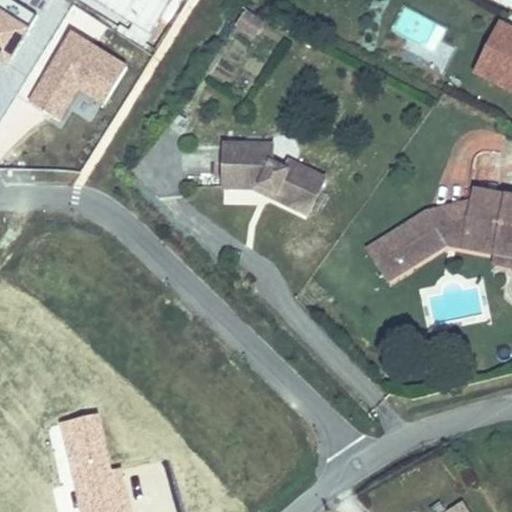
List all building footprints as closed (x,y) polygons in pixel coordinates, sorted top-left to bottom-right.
[(242,14),(235,32),(257,40),(264,22),(242,14)] [(0,15),(0,68),(7,72),(29,29),(0,15)] [(511,29),(497,23),(472,77),(511,95),(511,29)] [(78,94),(103,108),(127,67),(60,28),(18,98),(61,123),(78,94)] [(260,164),(210,164),(211,205),(250,205),(255,197),(267,203),(262,211),(295,230),(316,197),(282,177),(275,187),(260,180),(260,164)] [(490,258),(511,261),(511,213),(465,204),(462,216),(455,251),(490,258)] [(455,251),(462,216),(413,225),(433,258),(435,257),(455,251)] [(433,258),(413,225),(412,225),(356,262),(377,294),(433,258)] [(511,272),(511,261),(490,258),(490,268),(511,272)]
